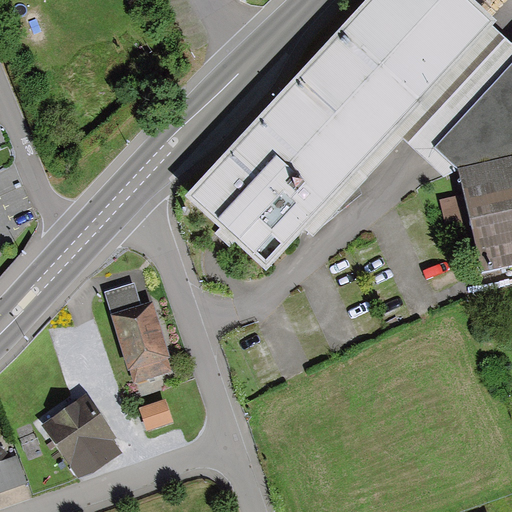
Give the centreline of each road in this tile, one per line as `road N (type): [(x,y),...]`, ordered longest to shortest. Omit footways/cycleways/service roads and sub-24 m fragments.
road 1 (residential): [(231,450),(158,244),(120,198)]
road 2 (secondary): [(120,198),(310,0)]
road 3 (residential): [(31,511),(231,450)]
road 4 (residential): [(0,84),(57,224),(75,247)]
